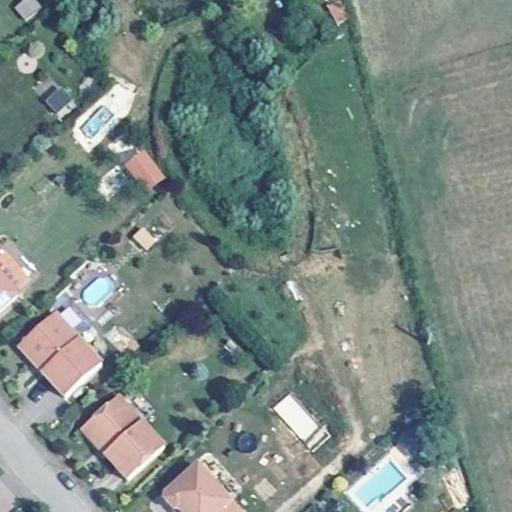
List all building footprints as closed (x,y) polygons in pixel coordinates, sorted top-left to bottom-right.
[(35,0),(21,0),(13,8),(26,22),(42,7),(35,0)] [(60,86),(43,99),(55,114),(71,101),(60,86)] [(104,105),(78,127),(92,144),(118,122),(104,105)] [(147,192),(166,176),(142,148),(123,165),(147,192)] [(145,251),(156,241),(143,226),(131,237),(145,251)] [(0,255),(0,272),(13,288),(27,276),(5,251),(0,255)] [(0,306),(17,292),(13,288),(0,272),(0,306)] [(30,356),(37,356),(45,365),(41,368),(65,395),(101,362),(54,311),(22,340),(21,347),(30,356)] [(37,356),(30,356),(41,368),(45,365),(37,356)] [(289,392),(272,407),(302,440),(318,425),(289,392)] [(118,393),(85,422),(84,430),(94,441),(101,441),(108,448),(104,452),(127,477),(164,445),(118,393)] [(430,436),(418,422),(402,436),(415,450),(430,436)] [(101,441),(94,441),(104,452),(108,448),(101,441)] [(173,507),(179,507),(183,511),(241,511),(197,463),(165,492),(165,497),(173,507)]
